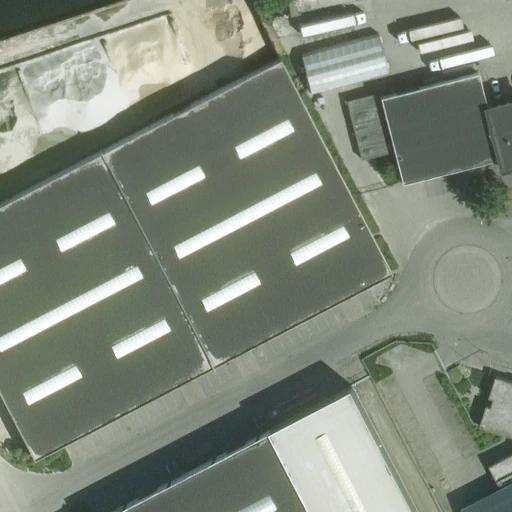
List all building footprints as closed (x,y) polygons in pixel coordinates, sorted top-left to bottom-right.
[(385,273),(390,272),(279,58),(103,148),(214,363),(385,273)] [(511,170),(511,100),(486,107),(476,71),(378,96),(400,182),(497,157),(500,167),(502,166),(503,168),(511,170)] [(0,394),(32,457),(213,363),(101,149),(0,201),(0,394)] [(511,511),(511,380),(495,375),(494,376),(496,377),(490,396),(488,395),(488,396),(492,398),(490,405),(486,404),(485,405),(487,406),(481,425),(479,424),(479,425),(511,435),(511,452),(488,465),(499,486),(461,506),(464,511),(511,511)] [(417,511),(352,385),(108,511),(417,511)]
